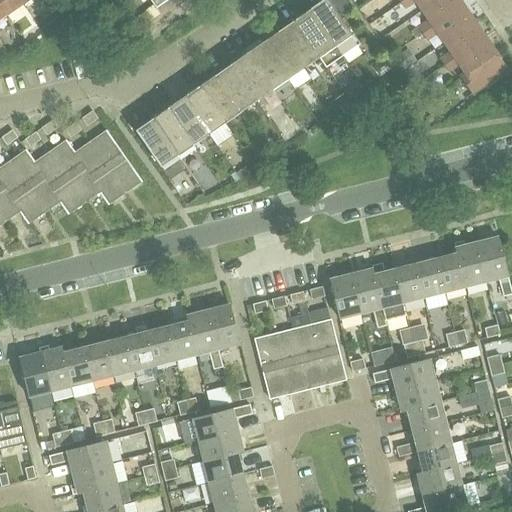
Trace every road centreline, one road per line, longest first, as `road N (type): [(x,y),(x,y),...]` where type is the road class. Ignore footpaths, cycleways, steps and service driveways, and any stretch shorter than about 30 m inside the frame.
road 1 (residential): [(0,287),(511,159)]
road 2 (residential): [(388,511),(361,405),(273,430),(296,511)]
road 3 (residential): [(240,0),(227,21),(145,68),(0,108)]
